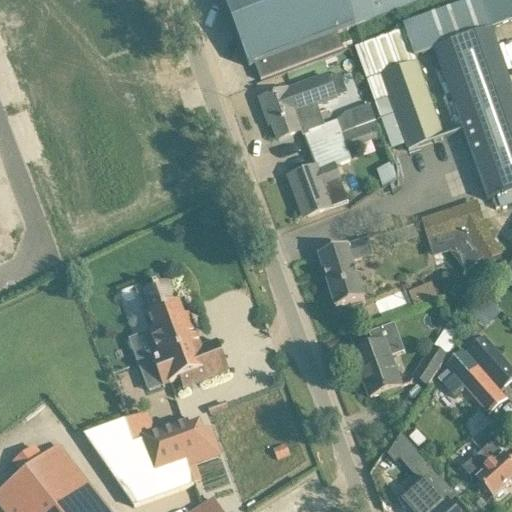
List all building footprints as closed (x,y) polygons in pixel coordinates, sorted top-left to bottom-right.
[(94,0),(88,0),(49,15),(68,65),(96,54),(92,43),(140,25),(130,0),(99,0),(95,2),(94,0)] [(222,0),(249,69),(255,67),(261,83),(344,51),(338,35),(335,27),(342,25),(345,32),(429,0),(222,0)] [(342,25),(335,27),(338,35),(345,32),(342,25)] [(487,203),(511,193),(511,86),(493,32),(434,53),(487,203)] [(143,38),(67,67),(72,78),(102,67),(115,106),(162,89),(143,38)] [(408,153),(445,140),(418,64),(381,78),(408,153)] [(304,133),(305,136),(303,136),(308,150),(342,137),(337,124),(325,128),(318,110),(338,103),(330,78),(288,93),(261,102),(268,123),(271,121),(279,142),(304,133)] [(371,107),(346,116),(352,133),(358,130),(376,123),(377,123),(371,107)] [(175,114),(101,143),(107,158),(137,146),(149,178),(193,163),(175,114)] [(349,204),(335,168),(352,163),(348,153),(364,147),(358,130),(352,133),(342,137),(308,150),(316,170),(290,180),(297,200),(300,199),(308,220),(349,204)] [(383,190),(397,181),(392,165),(377,173),(383,190)] [(476,207),(423,225),(430,246),(466,234),(486,270),(487,270),(495,280),(505,268),(502,261),(483,228),(476,207)] [(336,309),(365,299),(354,263),(373,256),(369,241),(319,257),(336,309)] [(152,290),(144,293),(153,316),(149,317),(154,332),(150,334),(160,360),(153,362),(155,368),(163,389),(175,384),(180,383),(183,390),(183,391),(229,374),(218,344),(201,350),(189,319),(185,321),(180,306),(176,307),(167,285),(163,286),(160,288),(159,286),(151,289),(152,290)] [(416,311),(438,301),(432,286),(409,295),(416,311)] [(371,401),(389,394),(400,390),(389,360),(405,354),(394,326),(369,335),(374,349),(354,356),(371,401)] [(454,349),(453,348),(461,338),(447,328),(434,349),(433,348),(413,379),(428,389),(429,387),(454,349)] [(501,392),(511,381),(511,371),(484,340),(469,354),(501,392)] [(448,371),(438,381),(455,400),(465,390),(467,392),(490,418),(507,403),(465,356),(464,355),(447,370),(448,371)] [(124,423),(84,437),(134,509),(195,487),(188,469),(221,457),(211,431),(193,437),(189,426),(133,447),(124,423)] [(402,436),(388,458),(395,466),(400,462),(422,487),(405,501),(415,511),(452,511),(447,506),(456,498),(427,465),(402,436)] [(504,459),(492,445),(462,471),(475,485),(477,483),(493,501),(495,498),(498,499),(504,494),(503,491),(511,483),(511,465),(505,458),(504,459)] [(286,446),(273,451),(278,463),(290,458),(286,446)] [(108,511),(73,466),(59,448),(0,493),(0,504),(6,511),(108,511)] [(218,511),(213,503),(198,511),(218,511)]
